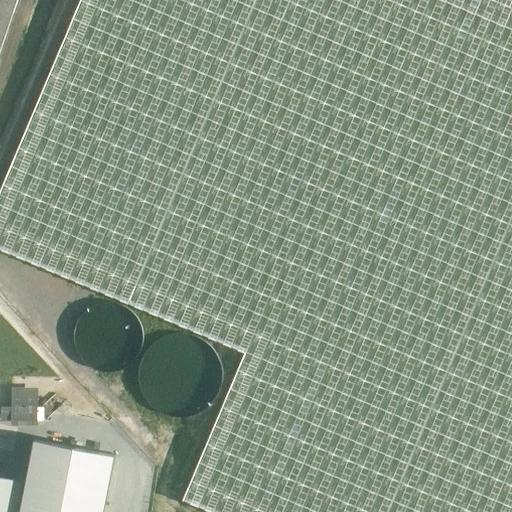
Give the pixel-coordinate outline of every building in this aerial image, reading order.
[(0,0),(0,51),(17,0),(0,0)] [(176,498),(210,511),(511,511),(511,0),(73,0),(0,173),(0,249),(239,347),(176,498)] [(110,371),(122,367),(132,359),(138,348),(140,335),(137,322),(130,311),(121,305),(110,301),(98,301),(87,305),(78,313),(72,322),(69,334),(70,346),(76,358),(85,366),(97,371),(110,371)] [(148,405),(159,413),(171,416),(184,416),(196,412),(207,404),(214,394),(218,381),(218,368),(214,356),(206,345),(195,338),(183,334),(170,334),(157,338),(147,346),(139,357),(135,369),(135,382),(140,395),(148,405)] [(12,425),(37,425),(37,407),(1,406),(0,420),(12,420),(12,425)] [(26,438),(23,454),(12,511),(100,511),(112,455),(26,438)] [(0,511),(12,511),(23,454),(0,449),(0,511)]
